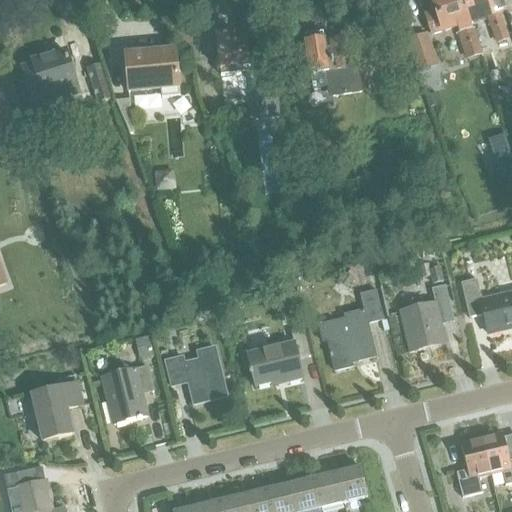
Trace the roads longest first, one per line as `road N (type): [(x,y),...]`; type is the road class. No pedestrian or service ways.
road 1 (residential): [(115,511),(117,490),(393,422)]
road 2 (residential): [(393,422),(511,393)]
